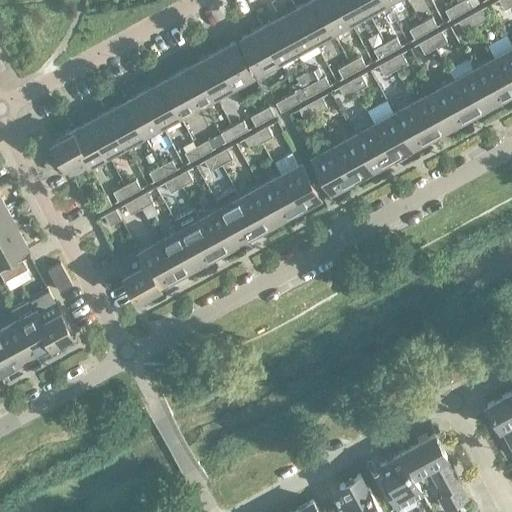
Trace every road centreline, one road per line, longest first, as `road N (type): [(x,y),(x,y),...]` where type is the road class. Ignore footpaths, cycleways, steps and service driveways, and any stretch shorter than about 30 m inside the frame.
road 1 (residential): [(130,357),(511,142)]
road 2 (residential): [(130,357),(0,113)]
road 3 (residential): [(244,511),(453,398)]
road 4 (residential): [(0,109),(206,0)]
road 5 (residential): [(0,430),(130,357)]
